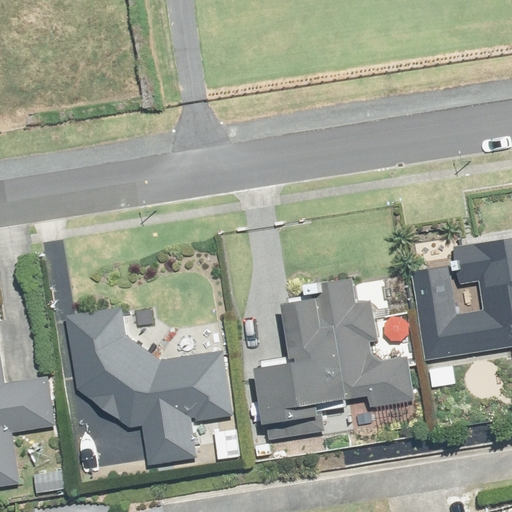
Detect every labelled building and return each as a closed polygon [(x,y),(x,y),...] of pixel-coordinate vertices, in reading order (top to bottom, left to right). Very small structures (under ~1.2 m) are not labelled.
[(418,274),(433,361),(438,389),(462,385),(457,357),(511,347),(511,241),(463,249),(466,266),(418,274)] [(367,399),(368,406),(370,415),(414,407),(399,327),(381,330),(371,278),(319,288),(321,300),(292,305),(300,353),(265,359),(277,423),(307,418),(310,436),(336,431),(332,413),(351,409),(350,403),(367,399)] [(233,352),(169,361),(137,337),(133,311),(78,315),(86,391),(136,426),(150,429),(157,466),(205,457),(199,422),(242,416),(233,352)] [(0,488),(28,484),(20,433),(65,425),(57,377),(12,384),(4,334),(0,334),(0,488)] [(69,471),(38,475),(40,496),(72,492),(69,471)]
